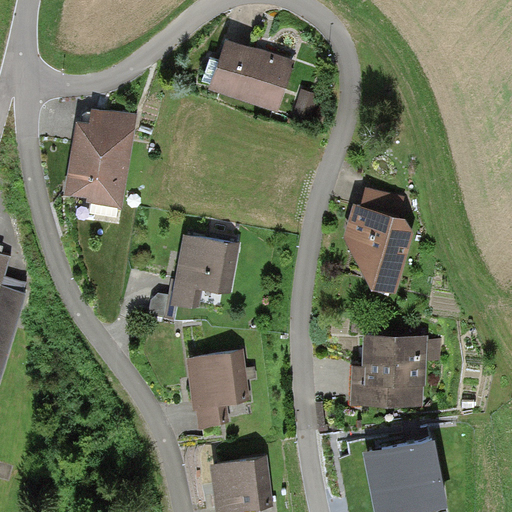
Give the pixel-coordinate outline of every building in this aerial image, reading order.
[(295,53),(226,30),(208,84),(278,107),(295,53)] [(88,197),(122,203),(139,111),(93,103),(91,113),(79,111),(65,186),(89,191),(88,197)] [(0,212),(11,157),(0,153),(0,212)] [(395,284),(414,226),(406,208),(396,206),(401,189),(367,180),(363,196),(354,194),(345,229),(360,255),(371,277),(395,284)] [(184,226),(170,293),(198,299),(202,281),(231,288),(242,239),(184,226)] [(0,362),(20,294),(0,288),(0,283),(6,263),(0,261),(0,362)] [(426,379),(427,329),(364,327),(364,357),(354,357),(353,399),(422,401),(423,379),(426,379)] [(193,401),(197,400),(199,418),(229,415),(227,394),(249,392),(244,344),(188,350),(193,401)] [(433,427),(363,442),(377,510),(448,495),(433,427)] [(271,499),(266,449),(213,455),(218,505),(271,499)]
